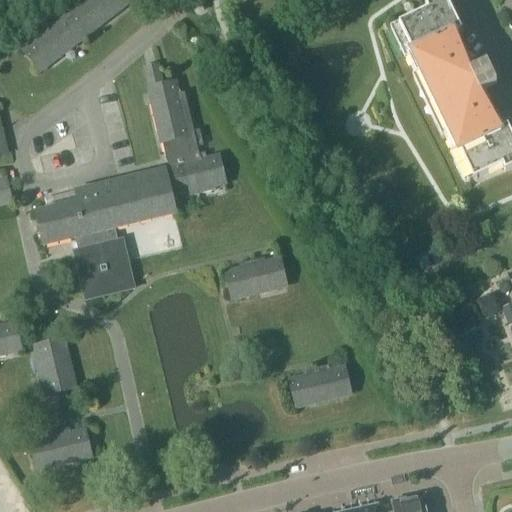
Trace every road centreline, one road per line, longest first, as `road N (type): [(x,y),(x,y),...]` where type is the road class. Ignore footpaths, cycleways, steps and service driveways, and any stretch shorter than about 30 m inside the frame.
road 1 (tertiary): [(216,511),(452,457)]
road 2 (residential): [(24,185),(79,178),(104,165),(86,86)]
road 3 (residential): [(86,86),(186,0)]
road 4 (residential): [(24,185),(22,137),(86,86)]
